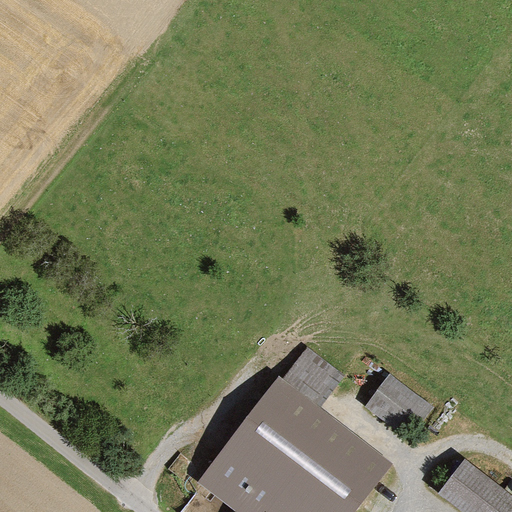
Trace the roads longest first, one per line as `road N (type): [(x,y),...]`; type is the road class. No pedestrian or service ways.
road 1 (track): [(177,0),(0,234)]
road 2 (residential): [(146,511),(0,397)]
